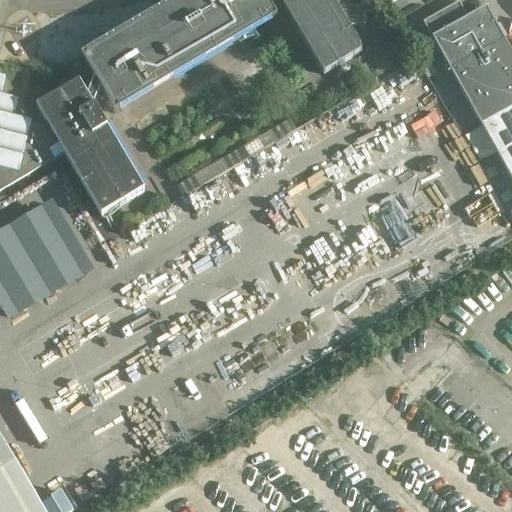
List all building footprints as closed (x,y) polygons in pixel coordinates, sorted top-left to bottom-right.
[(175,0),(80,57),(88,70),(83,72),(89,82),(93,80),(87,97),(78,83),(36,108),(44,122),(34,128),(0,70),(0,192),(63,155),(101,218),(144,193),(93,108),(100,90),(114,115),(277,19),(265,0),(277,0),(323,76),(361,53),(329,0),(175,0)] [(511,181),(511,54),(487,9),(448,31),(440,15),(424,24),(511,181)] [(75,72),(82,68),(78,62),(72,66),(75,72)] [(201,210),(217,200),(211,189),(194,199),(201,210)] [(0,306),(8,321),(94,274),(55,202),(0,231),(0,306)] [(0,511),(41,511),(0,441),(0,511)]
